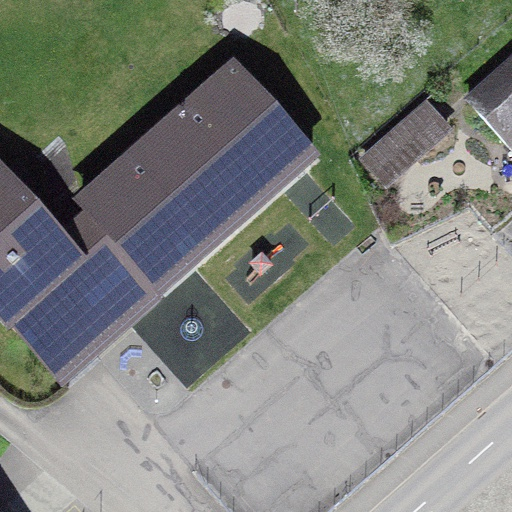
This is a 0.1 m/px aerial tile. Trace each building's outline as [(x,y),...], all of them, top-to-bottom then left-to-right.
[(511,151),(511,62),(467,102),(511,151)] [(78,267),(11,326),(58,379),(156,293),(159,296),(160,292),(306,163),(312,162),(235,75),(82,209),(90,219),(60,246),(78,267)] [(384,184),(445,131),(425,108),(364,162),(384,184)] [(78,267),(60,246),(0,177),(0,322),(7,330),(11,326),(78,267)] [(511,217),(491,236),(511,259),(511,217)]
